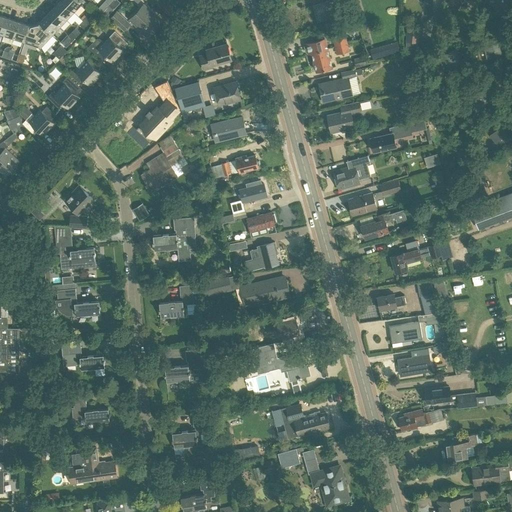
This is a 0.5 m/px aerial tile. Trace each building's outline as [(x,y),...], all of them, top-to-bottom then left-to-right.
[(60,0),(54,7),(67,20),(71,24),(75,20),(78,16),(74,12),(60,0)] [(60,0),(74,12),(85,1),(84,0),(60,0)] [(104,0),(98,6),(102,10),(112,0),(104,0)] [(319,0),(320,3),(314,5),(318,21),(336,16),(332,0),(319,0)] [(511,0),(498,0),(497,5),(511,8),(511,0)] [(107,16),(113,10),(117,6),(112,2),(101,13),(105,16),(107,16)] [(143,5),(130,19),(147,36),(161,21),(143,5)] [(54,7),(47,15),(60,27),(67,20),(54,7)] [(117,11),(111,18),(124,30),(130,24),(117,11)] [(0,15),(0,34),(3,36),(9,18),(0,15)] [(47,15),(40,22),(53,34),(60,27),(47,15)] [(86,17),(82,20),(87,25),(91,21),(86,17)] [(9,18),(3,36),(13,39),(19,22),(9,18)] [(82,20),(79,24),(84,29),(87,25),(82,20)] [(19,22),(13,39),(23,42),(28,25),(19,22)] [(38,24),(34,25),(40,48),(53,34),(40,22),(38,24)] [(28,25),(23,42),(40,48),(34,25),(31,26),(28,25)] [(408,28),(406,48),(417,49),(419,29),(408,28)] [(72,32),(68,35),(73,40),(77,36),(72,32)] [(68,35),(65,39),(70,43),(73,40),(68,35)] [(345,35),(333,39),(335,46),(347,43),(345,35)] [(96,39),(88,47),(103,61),(107,57),(112,62),(123,50),(109,37),(103,43),(99,39),(96,39)] [(305,44),(304,46),(305,52),(307,53),(309,53),(327,48),(324,38),(306,43),(307,44),(305,44)] [(347,43),(335,46),(337,54),(349,50),(347,43)] [(485,52),(481,53),(483,61),(494,59),(493,56),(501,54),(498,43),(484,47),(485,52)] [(208,54),(200,56),(204,69),(212,67),(211,65),(231,60),(227,44),(207,50),(208,54)] [(61,45),(53,53),(59,59),(67,51),(61,45)] [(389,53),(386,45),(371,50),(373,58),(389,53)] [(327,48),(309,53),(312,53),(316,71),(332,67),(327,49),(327,48)] [(72,50),(72,59),(81,59),(80,50),(72,50)] [(455,50),(440,58),(443,62),(444,62),(447,68),(461,61),(455,50)] [(19,53),(16,61),(23,63),(25,56),(19,53)] [(366,55),(354,58),(356,68),(368,64),(366,55)] [(34,73),(40,78),(37,81),(42,85),(59,67),(50,59),(42,68),(40,66),(34,73)] [(74,69),(69,74),(81,85),(85,80),(90,85),(101,74),(87,60),(76,71),(74,69)] [(343,78),(318,84),(322,102),(352,95),(348,77),(356,75),(355,70),(341,73),(343,78)] [(52,92),(47,97),(59,108),(63,104),(68,108),(79,97),(76,94),(81,88),(67,76),(64,79),(64,80),(63,80),(63,81),(63,82),(64,82),(64,83),(64,84),(54,95),(52,92)] [(173,76),(171,80),(178,84),(180,79),(173,76)] [(198,81),(175,88),(182,112),(205,105),(198,81)] [(236,81),(214,87),(218,105),(240,99),(236,81)] [(172,89),(162,91),(164,101),(173,99),(172,89)] [(484,89),(470,98),(473,103),(474,102),(478,108),(491,99),(484,89)] [(341,112),(327,115),(331,133),(354,128),(351,114),(360,111),(358,102),(340,106),(341,112)] [(27,119),(22,123),(23,126),(24,125),(34,134),(38,130),(43,135),(54,123),(51,120),(56,115),(47,106),(42,111),(40,110),(34,115),(31,113),(26,118),(27,119)] [(157,107),(142,123),(152,133),(167,117),(157,107)] [(8,121),(7,121),(10,128),(14,133),(23,126),(22,123),(19,116),(13,118),(8,121)] [(242,117),(211,124),(215,141),(246,133),(242,117)] [(391,133),(370,138),(373,151),(396,146),(394,138),(412,134),(409,123),(424,119),(389,127),(391,133)] [(511,132),(505,124),(490,135),(493,140),(490,142),(496,149),(511,137),(511,132)] [(151,169),(141,174),(147,184),(146,185),(150,192),(182,173),(171,154),(179,149),(170,135),(159,142),(165,152),(147,163),(151,169)] [(4,141),(0,143),(0,170),(5,175),(9,171),(11,171),(14,170),(15,169),(17,167),(17,165),(17,163),(17,162),(19,161),(5,148),(8,146),(4,141)] [(246,155),(235,158),(239,172),(258,167),(255,155),(247,157),(246,155)] [(348,166),(333,171),(339,189),(359,183),(358,179),(371,175),(367,164),(370,163),(368,155),(347,161),(348,166)] [(479,172),(476,165),(474,160),(469,162),(466,163),(470,175),(479,172)] [(228,162),(220,164),(223,175),(231,173),(228,162)] [(399,179),(380,185),(383,196),(402,191),(399,179)] [(483,182),(474,186),(480,200),(489,196),(483,182)] [(264,183),(239,190),(243,202),(267,196),(264,183)] [(79,185),(65,200),(79,213),(93,199),(79,185)] [(480,208),(472,211),(473,214),(481,211),(484,218),(511,207),(511,191),(478,204),(480,208)] [(372,192),(348,199),(352,214),(376,208),(372,192)] [(243,205),(231,208),(233,213),(245,210),(243,205)] [(361,225),(365,238),(378,234),(388,231),(385,222),(396,219),(396,222),(406,219),(403,209),(389,214),(388,212),(377,215),(379,221),(375,222),(374,221),(361,225)] [(245,210),(233,213),(234,219),(246,216),(245,210)] [(255,216),(247,218),(250,231),(252,236),(260,234),(268,232),(267,227),(274,225),(274,222),(276,221),(274,213),(272,214),(271,212),(255,216)] [(71,215),(70,226),(86,227),(86,216),(71,215)] [(176,233),(153,235),(155,251),(164,250),(164,251),(170,250),(178,249),(179,261),(191,260),(190,248),(189,248),(188,237),(186,218),(186,217),(173,218),(174,230),(176,229),(176,233)] [(194,217),(186,218),(188,237),(196,236),(194,217)] [(59,246),(53,247),(54,254),(59,254),(60,269),(80,267),(80,263),(85,263),(85,262),(94,262),(93,248),(86,248),(71,250),(70,246),(72,246),(71,235),(58,236),(59,246)] [(446,241),(439,243),(442,255),(449,253),(446,241)] [(238,249),(236,242),(228,244),(229,251),(238,249)] [(253,259),(245,261),(248,271),(265,267),(278,263),(275,250),(277,249),(275,242),(258,246),(258,248),(261,257),(253,259)] [(439,243),(428,246),(431,258),(442,255),(439,243)] [(403,252),(391,255),(395,272),(407,268),(406,262),(421,258),(418,249),(403,253),(403,252)] [(229,263),(220,264),(221,273),(230,272),(229,263)] [(229,276),(202,282),(205,296),(232,290),(229,276)] [(284,276),(241,286),(245,305),(262,302),(263,303),(268,302),(268,300),(288,296),(287,290),(288,289),(287,281),(285,282),(284,276)] [(430,280),(417,283),(419,296),(424,295),(434,293),(430,280)] [(75,283),(44,286),(45,295),(57,294),(57,300),(55,300),(54,300),(55,303),(57,305),(58,307),(60,309),(62,311),(64,313),(67,314),(69,315),(72,316),(72,315),(71,311),(75,310),(76,317),(84,316),(84,317),(90,316),(90,315),(99,315),(98,301),(75,303),(75,299),(77,299),(76,288),(75,283)] [(182,300),(159,302),(161,318),(170,317),(170,318),(176,317),(184,316),(183,309),(188,308),(187,304),(193,304),(192,284),(179,286),(180,297),(182,297),(182,300)] [(393,294),(377,297),(380,310),(396,306),(406,304),(405,295),(404,296),(402,296),(394,297),(393,294)] [(429,314),(425,314),(426,321),(426,325),(431,324),(433,324),(440,323),(439,312),(429,314)] [(277,324),(267,327),(268,335),(279,332),(281,337),(298,333),(295,319),(277,324)] [(419,321),(389,326),(392,347),(402,345),(401,340),(406,339),(406,338),(422,336),(419,321)] [(252,324),(239,325),(240,335),(252,334),(252,324)] [(0,327),(0,371),(19,372),(19,344),(8,344),(8,327),(0,327)] [(80,342),(61,343),(63,366),(76,365),(76,364),(80,364),(81,371),(89,370),(89,371),(95,370),(95,369),(104,368),(103,355),(80,357),(80,353),(81,353),(80,342)] [(273,343),(250,349),(255,368),(256,367),(258,373),(269,370),(286,365),(290,381),(301,378),(300,377),(309,375),(306,365),(304,366),(300,352),(277,358),(273,343)] [(448,345),(433,347),(434,353),(444,352),(449,351),(448,345)] [(188,365),(165,367),(166,383),(176,382),(182,382),(182,381),(190,381),(189,373),(194,373),(193,369),(205,368),(203,348),(185,350),(186,361),(187,361),(188,365)] [(428,354),(398,359),(400,374),(411,373),(411,372),(431,369),(428,354)] [(299,383),(292,385),(295,394),(301,392),(299,383)] [(449,386),(425,389),(426,403),(457,399),(458,407),(476,405),(511,401),(511,387),(505,389),(505,391),(505,393),(475,397),(474,392),(450,395),(449,386)] [(74,407),(72,407),(73,418),(85,417),(85,418),(86,424),(94,424),(99,424),(99,423),(110,422),(108,408),(85,411),(85,407),(86,407),(85,396),(73,397),(74,407)] [(300,404),(280,409),(287,438),(329,427),(325,412),(320,414),(319,411),(303,415),(300,404)] [(405,416),(399,418),(402,430),(420,426),(420,424),(444,418),(441,408),(423,413),(422,409),(404,414),(405,416)] [(232,409),(223,412),(225,418),(234,416),(232,409)] [(195,430),(172,432),(174,448),(175,454),(184,453),(183,448),(189,447),(189,446),(197,445),(196,439),(201,438),(201,434),(207,433),(205,414),(192,415),(193,426),(194,426),(195,430)] [(445,450),(442,450),(443,460),(453,459),(453,460),(456,459),(467,457),(467,456),(466,447),(466,445),(477,444),(477,442),(476,440),(476,434),(453,436),(453,437),(454,442),(444,444),(445,450)] [(74,467),(69,467),(71,483),(85,481),(103,479),(109,478),(117,477),(114,461),(98,463),(96,447),(83,449),(84,452),(75,453),(76,458),(72,458),(73,465),(74,467)] [(314,447),(303,450),(310,474),(311,473),(314,484),(321,482),(327,505),(348,499),(339,466),(321,471),(314,447)] [(294,449),(277,453),(281,468),(298,463),(294,449)] [(488,466),(473,468),(475,484),(510,479),(507,458),(494,459),(495,464),(488,465),(488,466)] [(275,459),(262,463),(264,473),(278,469),(275,459)] [(229,465),(222,465),(223,473),(224,473),(230,473),(229,465)] [(203,493),(181,497),(183,511),(185,511),(193,511),(199,510),(206,509),(205,502),(211,501),(211,496),(215,496),(212,476),(199,478),(201,490),(203,490),(203,493)] [(487,489),(474,491),(475,499),(488,497),(487,489)] [(51,493),(44,494),(45,501),(52,500),(51,493)] [(447,500),(438,501),(439,511),(466,511),(469,511),(468,505),(463,506),(462,498),(453,499),(453,500),(447,501),(447,500)] [(32,500),(23,500),(23,511),(32,511),(32,500)] [(98,511),(110,511),(109,501),(97,503),(98,511)]
